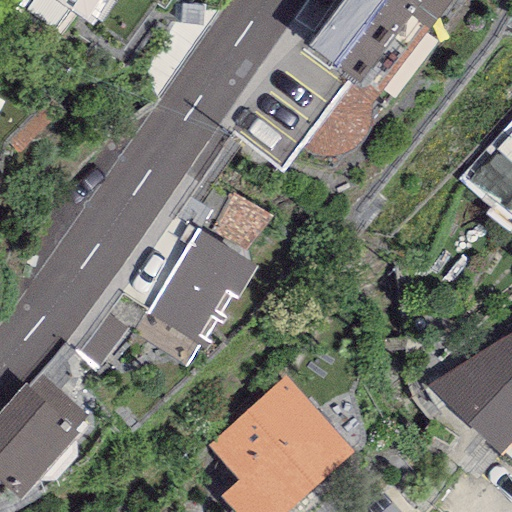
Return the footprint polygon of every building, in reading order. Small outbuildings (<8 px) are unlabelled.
[(75,0),(96,14),(105,0),(75,0)] [(336,0),(302,45),(375,100),(451,0),(336,0)] [(511,133),(470,181),(511,217),(511,133)] [(256,251),(279,219),(243,195),(221,228),(256,251)] [(257,266),(197,230),(146,313),(206,349),(257,266)] [(504,455),(511,445),(511,334),(428,388),(504,455)] [(283,511),(355,451),(288,378),(209,445),(266,511),(283,511)] [(0,480),(19,499),(78,434),(25,384),(0,412),(0,480)]
